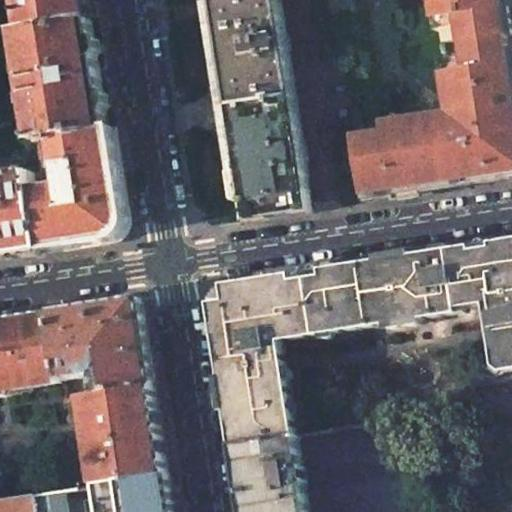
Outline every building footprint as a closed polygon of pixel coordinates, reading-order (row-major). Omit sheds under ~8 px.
[(22,0),(24,11),(17,12),(18,17),(25,15),(27,30),(93,19),(99,18),(95,0),(22,0)] [(281,0),(215,0),(218,16),(220,16),(252,219),(314,209),(281,0)] [(405,27),(400,0),(398,0),(393,1),(397,28),(405,27)] [(443,0),(449,31),(450,42),(511,32),(511,14),(511,6),(509,0),(443,0)] [(27,30),(20,31),(37,141),(47,139),(110,129),(93,19),(27,30)] [(511,42),(511,36),(511,32),(450,42),(456,77),(446,78),(450,103),(452,114),(426,118),(437,190),(462,187),(461,182),(472,180),(473,185),(511,178),(511,42)] [(368,201),(437,190),(426,118),(374,126),(356,129),(368,201)] [(66,186),(38,190),(48,252),(113,242),(131,217),(117,128),(110,129),(47,139),(48,144),(55,142),(60,170),(63,170),(66,186)] [(0,259),(48,252),(38,190),(35,172),(0,177),(0,259)] [(511,240),(349,267),(279,278),(231,285),(214,309),(235,446),(299,436),(286,343),(490,311),(499,374),(511,372),(511,240)] [(53,312),(63,380),(85,376),(85,373),(90,376),(95,376),(98,396),(156,387),(144,298),(53,312)] [(0,392),(63,383),(63,380),(53,312),(0,320),(0,392)] [(64,387),(66,401),(87,398),(86,390),(70,392),(69,386),(64,387)] [(87,398),(101,486),(107,486),(121,483),(170,476),(164,437),(156,387),(98,396),(87,398)] [(299,436),(235,446),(242,493),(245,511),(311,511),(307,485),(308,484),(306,467),(304,467),(300,440),(302,439),(302,437),(299,437),(299,436)] [(101,486),(38,496),(40,511),(176,511),(170,476),(121,483),(107,486),(101,486)] [(40,511),(38,496),(0,501),(0,511),(40,511)]
